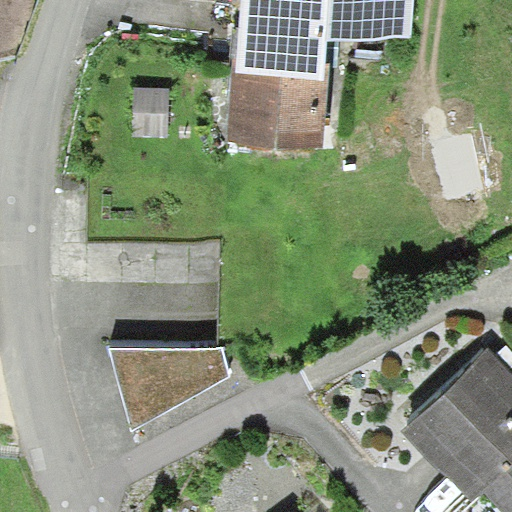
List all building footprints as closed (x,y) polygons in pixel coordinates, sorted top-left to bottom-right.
[(241,0),(237,74),(325,78),(326,64),(328,32),(414,37),(415,0),(241,0)] [(331,64),(326,64),(325,78),(237,74),(232,74),(229,143),(324,147),(325,127),(328,127),(331,64)] [(134,86),(133,135),(169,136),(170,87),(134,86)] [(222,348),(109,347),(131,430),(231,373),(222,348)] [(511,511),(511,374),(487,348),(402,430),(472,502),(482,493),(500,511),(511,511)]
